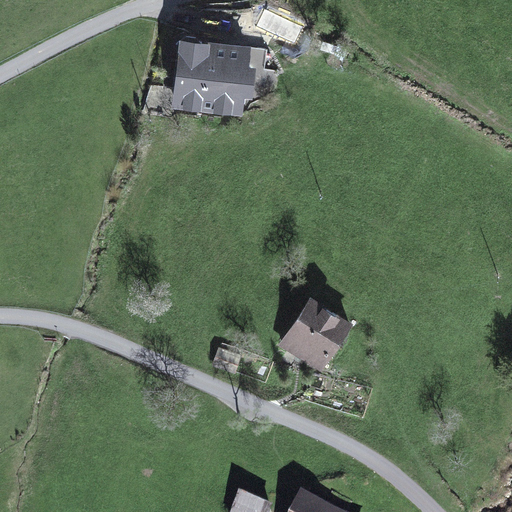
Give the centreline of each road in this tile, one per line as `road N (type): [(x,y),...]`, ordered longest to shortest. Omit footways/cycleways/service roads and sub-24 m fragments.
road 1 (residential): [(0,314),(104,338),(347,445),(434,511)]
road 2 (residential): [(168,0),(0,75)]
